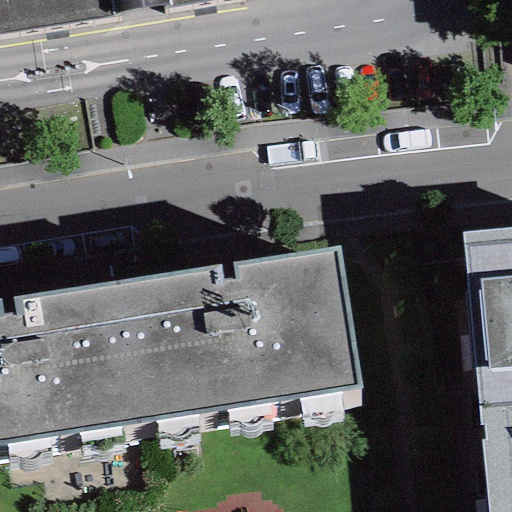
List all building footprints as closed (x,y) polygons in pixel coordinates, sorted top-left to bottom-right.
[(109,0),(0,0),(0,32),(112,15),(109,0)] [(168,0),(109,0),(112,15),(169,2),(168,0)] [(511,227),(462,232),(480,423),(511,420),(511,227)] [(115,284),(136,421),(357,388),(336,250),(115,284)] [(0,441),(136,421),(115,284),(0,301),(0,441)] [(511,511),(511,420),(480,423),(487,511),(511,511)]
